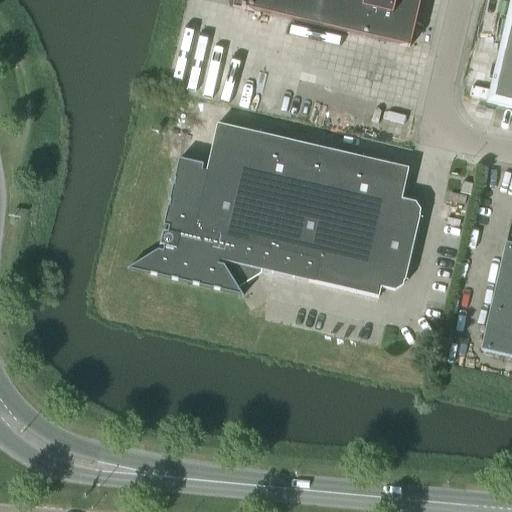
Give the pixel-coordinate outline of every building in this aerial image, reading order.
[(233,0),(232,8),(409,49),(420,0),(233,0)] [(511,0),(510,0),(486,104),(511,109),(511,0)] [(404,283),(419,217),(398,212),(408,170),(216,126),(205,173),(200,172),(202,167),(178,161),(163,227),(168,228),(167,234),(162,233),(158,247),(163,248),(162,254),(157,253),(152,275),(150,274),(149,275),(240,297),(234,285),(248,277),(250,269),(378,299),(383,278),(404,283)] [(459,194),(470,196),(473,186),(462,183),(459,194)] [(480,351),(511,358),(511,246),(505,244),(480,351)]
